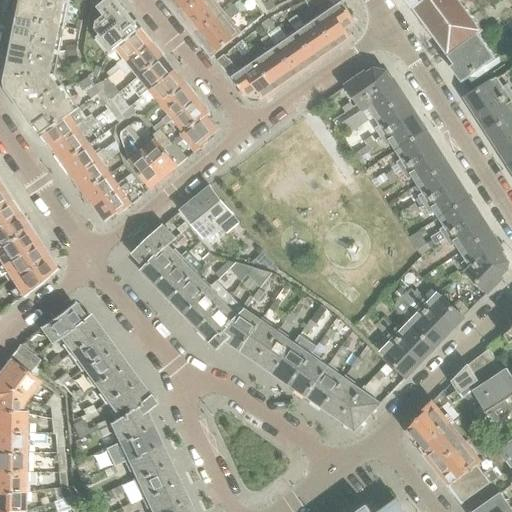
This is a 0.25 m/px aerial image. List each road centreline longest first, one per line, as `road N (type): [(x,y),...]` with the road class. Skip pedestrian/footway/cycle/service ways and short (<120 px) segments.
road 1 (residential): [(511,216),(391,28)]
road 2 (residential): [(248,130),(86,260)]
road 3 (residential): [(381,439),(511,300)]
road 4 (residential): [(391,28),(248,130)]
road 5 (residential): [(334,474),(311,445),(220,384),(191,382)]
road 6 (residential): [(248,130),(140,0)]
road 7 (residential): [(191,382),(86,260)]
road 8 (residential): [(86,260),(0,124)]
road 9 (residential): [(191,382),(188,410),(233,511)]
road 10 (residential): [(0,349),(86,260)]
